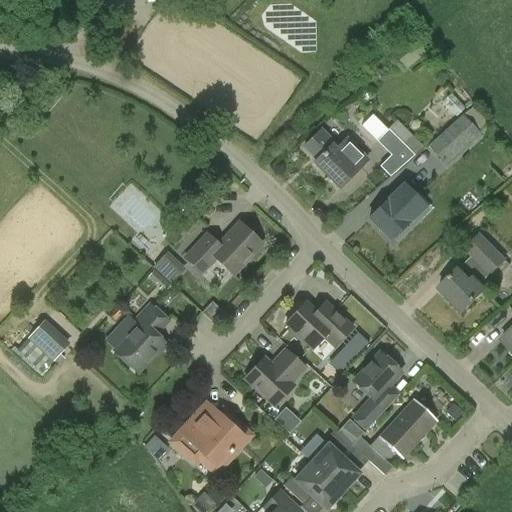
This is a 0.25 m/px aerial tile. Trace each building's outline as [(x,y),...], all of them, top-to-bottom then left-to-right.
[(426,147),(435,157),(448,145),(457,155),(480,135),(462,115),(426,147)] [(422,148),(396,121),(376,140),(391,156),(380,167),(390,178),(422,148)] [(344,140),(338,146),(321,129),(300,149),(314,163),(312,165),(338,191),(356,172),(367,162),(355,150),(344,140)] [(295,142),(299,137),(294,132),(289,136),(295,142)] [(401,188),(387,201),(368,220),(389,242),(408,223),(398,213),(411,199),(401,188)] [(238,224),(218,245),(206,234),(181,260),(201,277),(216,262),(232,277),(261,246),(238,224)] [(471,259),(459,271),(458,271),(437,291),(461,315),(486,291),(480,286),(488,277),(489,278),(506,262),(479,235),(463,251),(471,259)] [(324,302),(312,315),(303,305),(284,324),(311,351),(322,340),(333,352),(354,329),(324,302)] [(154,336),(166,323),(149,306),(133,323),(137,327),(113,353),(136,374),(163,344),(154,336)] [(69,344),(44,322),(27,340),(52,363),(69,344)] [(511,354),(511,330),(500,342),(511,354)] [(284,350),(268,366),(262,360),(244,380),(273,408),(292,388),(291,387),(306,370),(284,350)] [(369,400),(363,406),(351,420),(364,431),(377,418),(397,396),(387,387),(399,374),(378,355),(352,384),(369,400)] [(414,403),(378,441),(377,440),(369,447),(382,459),(389,459),(393,455),(399,460),(435,422),(414,403)] [(250,438),(221,410),(217,415),(205,404),(169,444),(193,466),(197,461),(214,476),(250,438)] [(273,420),(289,434),(300,421),(284,407),(273,420)] [(333,430),(322,442),(327,445),(310,462),(342,491),(359,474),(343,461),(353,450),(354,450),(351,447),(333,430)] [(154,450),(150,453),(150,454),(153,459),(152,459),(155,463),(156,462),(167,449),(154,437),(153,436),(152,438),(147,443),(154,450)] [(368,464),(376,455),(359,439),(351,447),(354,450),(353,450),(368,464)] [(342,492),(310,463),(294,481),(290,477),(281,486),(302,505),(310,497),(325,510),(342,492)] [(291,511),(295,509),(277,492),(262,508),(266,511),(291,511)] [(200,511),(207,511),(214,507),(204,495),(193,503),(200,511)]
